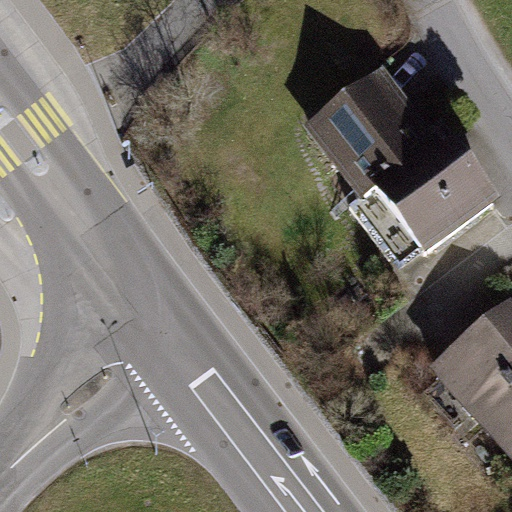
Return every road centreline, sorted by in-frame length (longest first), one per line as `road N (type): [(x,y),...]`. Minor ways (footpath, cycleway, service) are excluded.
road 1 (secondary): [(157,331),(0,118)]
road 2 (secondary): [(305,511),(157,331)]
road 3 (tertiary): [(0,475),(157,331)]
road 4 (residential): [(511,136),(432,0)]
